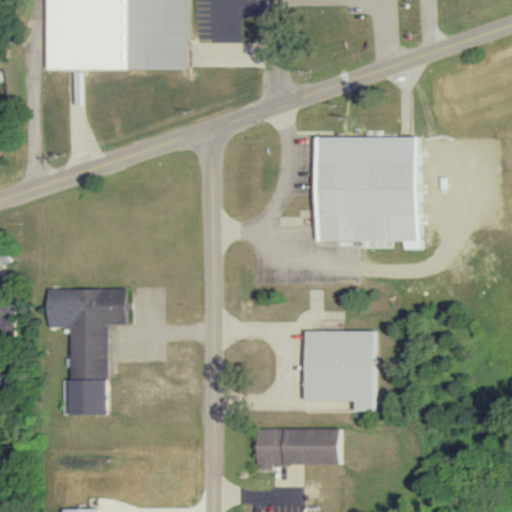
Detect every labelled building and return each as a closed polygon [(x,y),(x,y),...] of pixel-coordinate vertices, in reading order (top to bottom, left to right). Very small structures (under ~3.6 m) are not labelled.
[(51,0),(51,66),(192,65),(192,0),(51,0)] [(421,136),(316,136),(316,240),(403,240),(403,247),(421,247),(421,136)] [(0,264),(11,261),(3,235),(0,236),(0,264)] [(106,323),(125,323),(124,287),(46,288),(46,326),(67,326),(68,379),(59,379),(59,413),(107,413),(106,323)] [(13,303),(0,303),(0,352),(13,352),(13,303)] [(372,330),(303,330),(304,400),(354,400),(354,410),(373,410),(372,330)] [(340,463),(340,427),(255,427),(255,463),(340,463)]
